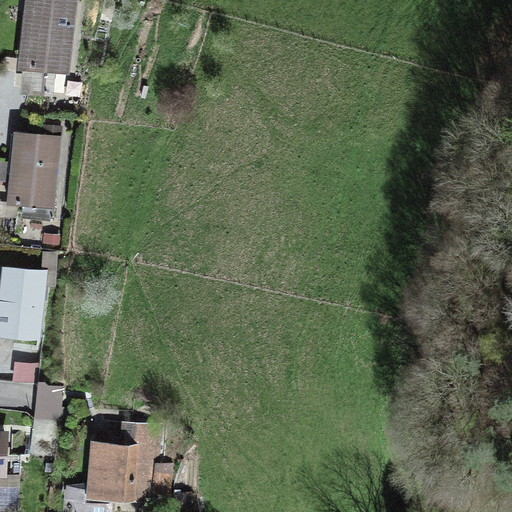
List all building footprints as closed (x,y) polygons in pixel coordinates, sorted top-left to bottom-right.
[(75,4),(32,0),(26,0),(19,74),(68,78),(75,4)] [(63,144),(14,139),(7,211),(56,216),(63,144)] [(0,176),(10,176),(9,155),(0,155),(0,176)] [(52,274),(2,272),(0,301),(0,340),(48,343),(52,274)] [(14,379),(33,380),(34,359),(15,358),(14,379)] [(34,416),(28,455),(55,459),(61,420),(34,416)] [(122,450),(91,447),(86,502),(168,509),(174,432),(123,428),(122,450)]
